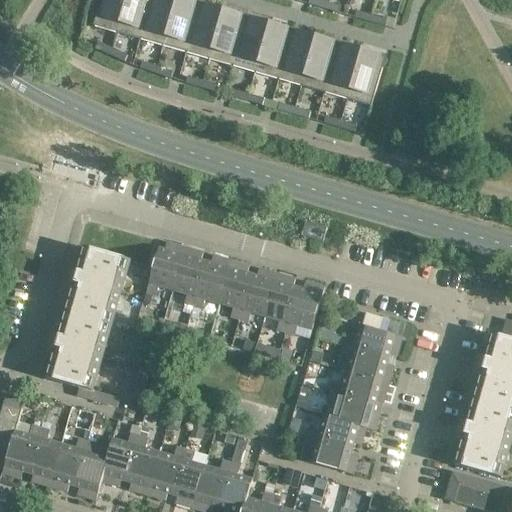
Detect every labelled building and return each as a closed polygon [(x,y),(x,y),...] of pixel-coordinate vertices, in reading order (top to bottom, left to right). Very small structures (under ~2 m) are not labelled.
[(100,0),(93,27),(117,34),(126,0),(100,0)] [(126,0),(117,34),(140,40),(151,0),(126,0)] [(151,0),(140,40),(163,47),(176,0),(151,0)] [(182,0),(183,1),(180,0),(176,0),(163,47),(186,54),(200,6),(194,4),(195,1),(189,0),(182,0)] [(314,0),(309,0),(308,6),(324,10),(326,3),(314,0)] [(341,8),(326,3),(324,10),(339,15),(341,8)] [(206,7),(200,6),(186,54),(209,60),(223,12),(217,11),(218,8),(207,5),(206,7)] [(229,14),(223,12),(209,60),(232,67),(246,19),(240,17),(241,15),(229,12),(229,14)] [(356,12),(354,19),(370,23),(372,16),(356,12)] [(387,21),(372,16),(370,23),(385,28),(387,21)] [(252,21),(246,19),(232,67),(255,73),(269,25),(264,24),(264,22),(253,18),(252,21)] [(275,27),(269,25),(255,73),(278,80),(292,32),(286,30),(287,28),(276,25),(275,27)] [(298,34),(292,32),(278,80),(301,87),(315,39),(310,37),(310,35),(299,32),(298,34)] [(321,40),(315,39),(301,87),(325,93),(338,45),(332,44),(333,41),(322,38),(321,40)] [(99,44),(96,50),(110,57),(113,50),(99,44)] [(345,47),(338,45),(325,93),(348,100),(361,52),(356,50),(356,48),(345,45),(345,47)] [(128,57),(113,50),(110,57),(125,63),(128,57)] [(367,54),(361,52),(348,100),(371,107),(385,59),(378,57),(379,55),(368,51),(367,54)] [(142,63),(140,69),(155,75),(157,68),(142,63)] [(173,73),(157,68),(155,75),(170,80),(173,73)] [(188,78),(186,85),(201,89),(203,82),(188,78)] [(218,87),(203,82),(201,89),(216,94),(218,87)] [(234,91),(232,98),(247,103),(249,96),(234,91)] [(264,100),(249,96),(247,103),(262,107),(264,100)] [(280,105),(278,111),(293,116),(295,109),(280,105)] [(310,113),(295,109),(293,116),(308,120),(310,113)] [(326,118),(324,125),(339,129),(341,122),(326,118)] [(357,127),(341,122),(339,129),(355,134),(357,127)] [(305,242),(310,243),(326,248),(329,237),(330,234),(308,228),(305,242)] [(185,249),(167,244),(165,252),(159,251),(146,294),(153,296),(156,297),(159,286),(173,291),(185,249)] [(131,262),(84,249),(77,273),(72,271),(72,272),(73,272),(70,282),(69,282),(69,283),(75,285),(78,274),(89,277),(85,291),(82,290),(81,293),(72,290),(65,314),(104,325),(107,315),(114,317),(127,273),(120,271),(122,262),(129,264),(129,263),(131,263),(131,262)] [(203,254),(185,249),(173,291),(187,295),(184,305),(193,308),(206,264),(201,263),(203,254)] [(211,266),(206,264),(193,308),(203,310),(206,300),(220,304),(231,262),(213,257),(211,266)] [(249,267),(231,262),(220,304),(234,308),(231,318),(240,321),(252,277),(247,276),(249,267)] [(257,279),(252,277),(240,321),(249,324),(252,313),(266,317),(278,275),(259,270),(257,279)] [(296,281),(278,275),(266,317),(280,321),(277,332),(286,334),(298,291),(293,289),(296,281)] [(303,292),(298,291),(286,334),(295,337),(298,326),(313,330),(325,289),(306,284),(303,292)] [(146,294),(144,304),(150,306),(153,296),(146,294)] [(195,309),(192,318),(198,320),(201,311),(195,309)] [(104,325),(65,314),(59,337),(53,336),(53,337),(54,337),(51,347),(50,347),(50,348),(56,350),(59,339),(71,342),(67,356),(63,355),(62,358),(53,355),(46,380),(80,389),(90,392),(92,393),(92,392),(93,391),(86,389),(89,380),(95,382),(101,360),(108,337),(101,335),(104,325)] [(325,321),(319,340),(333,344),(339,326),(325,321)] [(511,322),(506,321),(501,338),(501,339),(511,342),(511,322)] [(175,323),(173,331),(186,334),(188,326),(175,323)] [(346,339),(343,348),(387,360),(388,355),(397,358),(402,339),(361,327),(357,342),(346,339)] [(485,359),(480,357),(480,358),(481,359),(478,369),(477,369),(477,370),(483,372),(486,360),(498,364),(494,378),(490,377),(489,379),(480,377),(473,401),(511,411),(511,342),(501,339),(501,338),(492,335),(485,359)] [(246,341),(243,351),(254,354),(257,344),(246,341)] [(258,345),(255,354),(278,361),(281,352),(258,345)] [(387,360),(343,348),(341,357),(352,360),(347,374),(389,386),(394,368),(386,365),(387,360)] [(283,350),(280,361),(289,364),(293,353),(283,350)] [(312,353),(309,363),(320,366),(323,356),(312,353)] [(115,356),(113,362),(124,366),(126,359),(115,356)] [(152,363),(144,360),(141,370),(150,373),(152,363)] [(150,373),(141,370),(138,380),(147,383),(150,373)] [(389,386),(347,374),(343,388),(333,385),(330,394),(374,406),(375,401),(384,404),(389,386)] [(147,383),(138,380),(135,390),(144,393),(147,383)] [(90,392),(80,389),(78,397),(88,400),(90,392)] [(144,393),(135,390),(132,401),(141,403),(144,393)] [(100,395),(92,393),(90,392),(88,400),(98,402),(100,395)] [(374,406),(330,394),(328,403),(338,406),(334,419),(366,429),(366,430),(375,433),(381,414),(372,411),(374,406)] [(110,398),(100,395),(98,402),(108,405),(110,398)] [(0,418),(0,429),(14,433),(16,433),(25,401),(7,396),(0,418)] [(299,397),(296,407),(306,410),(309,400),(299,397)] [(120,401),(110,398),(108,405),(118,408),(120,401)] [(511,415),(511,411),(473,401),(467,424),(462,422),(461,423),(462,423),(459,433),(458,433),(458,434),(464,436),(468,425),(479,428),(475,442),(471,442),(471,444),(462,441),(454,466),(502,480),(502,479),(501,478),(501,477),(494,475),(497,467),(504,469),(511,439),(511,422),(510,422),(511,415)] [(96,415),(93,426),(101,429),(104,418),(96,415)] [(310,428),(308,437),(351,450),(352,445),(361,447),(366,430),(366,429),(334,419),(325,416),(321,431),(310,428)] [(171,419),(167,430),(178,434),(181,422),(171,419)] [(292,420),(289,432),(298,435),(301,423),(292,420)] [(194,426),(190,438),(201,441),(205,429),(194,426)] [(29,437),(16,433),(14,433),(5,466),(2,475),(21,480),(23,472),(29,473),(41,429),(32,427),(29,437)] [(14,433),(0,429),(0,464),(5,466),(14,433)] [(51,432),(41,429),(29,473),(34,475),(31,483),(49,488),(62,447),(48,443),(51,432)] [(112,442),(107,460),(108,460),(101,483),(119,488),(121,480),(126,481),(139,438),(130,435),(127,446),(112,442)] [(227,435),(225,443),(234,446),(236,438),(227,435)] [(351,450),(308,437),(305,446),(315,450),(311,465),(353,476),(358,458),(350,455),(351,450)] [(148,440),(139,438),(126,481),(132,483),(129,491),(147,497),(159,455),(145,451),(148,440)] [(76,451),(62,447),(49,488),(67,493),(70,485),(75,486),(88,443),(79,440),(76,451)] [(97,446),(88,443),(75,486),(80,488),(77,497),(96,502),(101,483),(108,460),(107,460),(94,456),(97,446)] [(173,459),(159,455),(147,497),(165,502),(168,493),(173,495),(185,451),(176,449),(173,459)] [(194,454),(185,451),(173,495),(178,496),(175,505),(193,510),(205,469),(191,465),(194,454)] [(219,473),(205,469),(193,510),(200,511),(212,511),(214,507),(219,508),(231,465),(222,462),(219,473)] [(240,467),(231,465),(219,508),(224,510),(223,511),(243,511),(246,500),(247,501),(252,482),(237,478),(240,467)] [(302,474),(287,470),(283,481),(299,485),(302,474)] [(485,483),(453,473),(445,501),(477,510),(485,483)] [(511,511),(511,490),(485,483),(477,510),(484,511),(511,511)] [(267,485),(265,494),(272,496),(275,487),(267,485)] [(261,504),(247,501),(246,500),(243,511),(268,511),(273,497),(264,494),(261,504)] [(313,496),(309,506),(319,509),(322,499),(313,496)] [(282,499),(273,497),(268,511),(286,511),(279,510),(282,499)]
